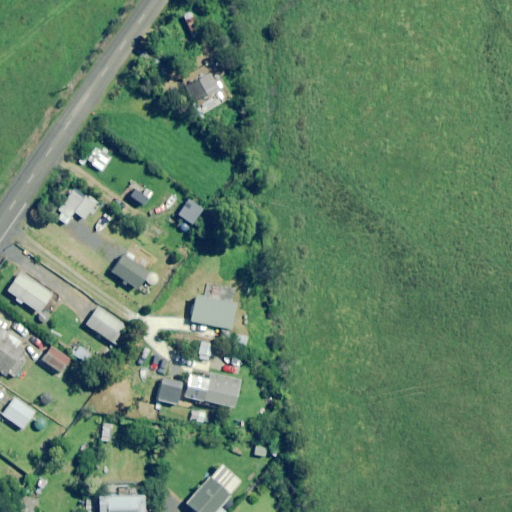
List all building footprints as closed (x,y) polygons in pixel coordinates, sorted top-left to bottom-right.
[(212,91),(202,71),(175,86),(186,105),(212,91)] [(107,159),(95,150),(86,161),(99,171),(107,159)] [(77,195),(67,190),(53,220),(64,224),(69,213),(82,219),(85,213),(90,216),(95,204),(77,195)] [(130,256),(122,251),(108,271),(133,289),(144,273),(127,260),(130,256)] [(48,295),(15,272),(3,291),(36,313),(48,295)] [(233,288),(204,283),(202,299),(189,297),(185,322),(226,329),(233,288)] [(121,326),(94,308),(82,325),(109,343),(121,326)] [(22,345),(0,331),(0,375),(2,377),(22,345)] [(245,348),(247,336),(232,334),(230,346),(245,348)] [(213,345),(196,342),(194,358),(211,361),(213,345)] [(87,353),(75,346),(69,357),(81,364),(87,353)] [(65,359),(46,347),(37,361),(56,374),(65,359)] [(236,380),(205,373),(198,401),(230,408),(236,380)] [(20,384),(4,374),(0,380),(0,384),(14,393),(20,384)] [(31,412),(10,398),(0,412),(0,416),(20,429),(31,412)] [(108,425),(100,424),(99,441),(107,442),(108,425)] [(227,496),(206,478),(181,506),(188,511),(221,511),(217,508),(227,496)] [(113,486),(91,486),(91,501),(82,501),(81,511),(139,511),(139,497),(113,497),(113,486)]
